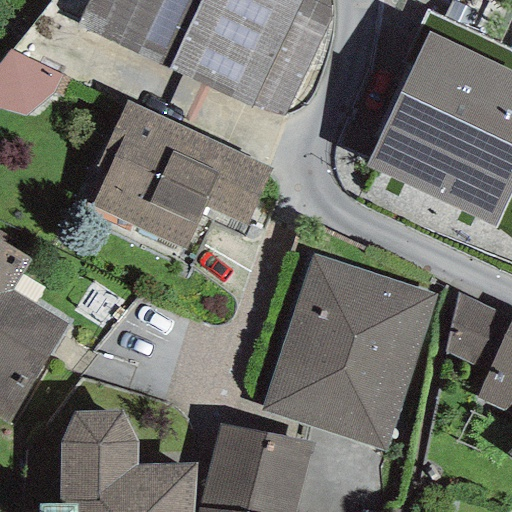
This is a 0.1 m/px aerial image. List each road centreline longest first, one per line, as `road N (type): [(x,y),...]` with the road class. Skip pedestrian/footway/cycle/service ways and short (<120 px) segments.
road 1 (residential): [(297,197),(511,296)]
road 2 (residential): [(357,0),(297,197)]
road 3 (residential): [(297,197),(239,385)]
